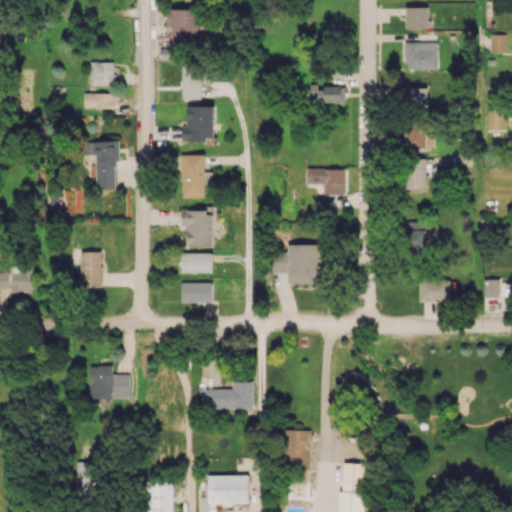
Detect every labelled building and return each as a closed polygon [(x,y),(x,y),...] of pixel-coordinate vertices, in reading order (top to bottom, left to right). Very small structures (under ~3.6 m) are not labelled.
[(428,28),(428,6),(406,7),(406,28),(428,28)] [(198,8),(170,9),(172,43),(199,42),(198,8)] [(506,51),(506,34),(490,34),(490,51),(506,51)] [(406,68),(437,69),(437,42),(406,42),(406,68)] [(116,85),(115,60),(90,61),(90,85),(116,85)] [(181,98),(201,99),(201,64),(182,64),(181,98)] [(345,101),(345,86),(309,87),(310,102),(345,101)] [(408,105),(427,105),(426,87),(408,87),(408,105)] [(83,107),(115,108),(115,93),(83,92),(83,107)] [(487,129),(506,130),(506,105),(488,104),(487,129)] [(182,140),(214,140),(214,105),(187,105),(187,124),(182,124),(182,140)] [(434,133),(426,133),(426,121),(405,121),(405,148),(434,147),(434,133)] [(84,141),(84,153),(95,153),(96,189),(117,189),(117,140),(84,141)] [(205,196),(205,182),(212,182),(212,171),(205,171),(205,154),(182,153),(181,196),(205,196)] [(472,153),(458,153),(458,165),(471,166),(472,153)] [(426,159),(404,158),(402,188),(425,189),(426,159)] [(344,168),(306,168),(307,183),(323,183),(324,194),(345,193),(344,168)] [(213,246),(213,210),(182,210),(181,225),(186,225),(186,245),(213,246)] [(406,255),(426,254),(425,220),(405,221),(406,255)] [(317,244),(287,243),(287,250),(272,250),(271,273),(316,274),(317,244)] [(101,287),(102,251),(80,250),(80,286),(101,287)] [(212,272),(213,252),(181,252),(181,272),(212,272)] [(32,266),(11,265),(10,291),(31,292),(32,266)] [(8,271),(0,270),(0,288),(8,289),(8,271)] [(484,298),(500,297),(499,277),(483,278),(484,298)] [(451,301),(450,278),(419,279),(420,302),(451,301)] [(212,282),(181,282),(181,301),(212,301),(212,282)] [(90,398),(130,397),(129,373),(112,374),(112,365),(89,365),(90,398)] [(253,381),(232,380),(232,388),(205,388),(205,407),(253,408),(253,381)] [(310,469),(311,429),(285,429),(284,468),(310,469)] [(75,496),(94,497),(95,462),(76,461),(75,496)] [(362,511),(365,463),(341,462),(339,511),(362,511)] [(208,502),(249,502),(249,474),(208,474),(208,502)] [(145,478),(143,511),(172,511),(173,479),(145,478)]
